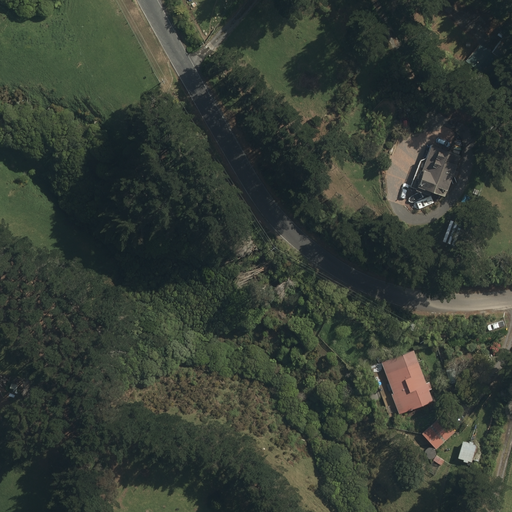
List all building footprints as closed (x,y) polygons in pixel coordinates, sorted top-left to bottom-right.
[(480,44),(466,62),(488,79),(502,62),(501,61),(511,46),(511,24),(506,20),(496,33),(502,37),(490,52),(480,44)] [(459,155),(431,144),(413,189),(428,195),(430,191),(443,196),(459,155)] [(398,414),(433,401),(428,389),(432,388),(429,381),(426,382),(414,351),(382,363),(393,392),(390,394),(398,414)] [(435,449),(454,432),(440,417),(421,434),(435,449)] [(476,444),(463,441),(458,459),(471,463),(476,444)]
